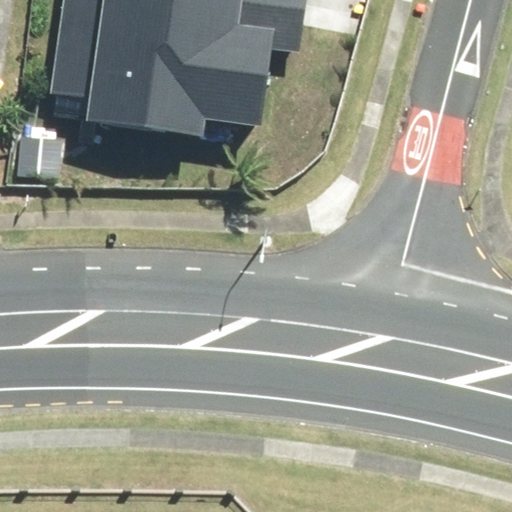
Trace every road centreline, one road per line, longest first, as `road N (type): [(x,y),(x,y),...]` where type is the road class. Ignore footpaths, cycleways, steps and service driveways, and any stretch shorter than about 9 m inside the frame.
road 1 (secondary): [(0,321),(247,323),(390,341)]
road 2 (residential): [(477,0),(390,341)]
road 3 (secondary): [(390,341),(511,365)]
